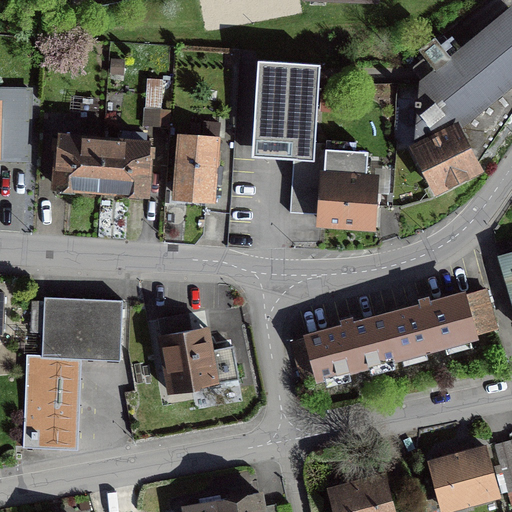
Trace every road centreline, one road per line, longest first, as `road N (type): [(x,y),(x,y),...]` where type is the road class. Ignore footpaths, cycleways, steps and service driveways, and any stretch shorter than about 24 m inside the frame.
road 1 (residential): [(511,163),(459,234),(416,258),(346,273),(262,270)]
road 2 (residential): [(285,437),(0,494)]
road 3 (residential): [(262,270),(0,256)]
road 4 (residential): [(511,390),(285,437)]
road 5 (residential): [(262,270),(285,437)]
